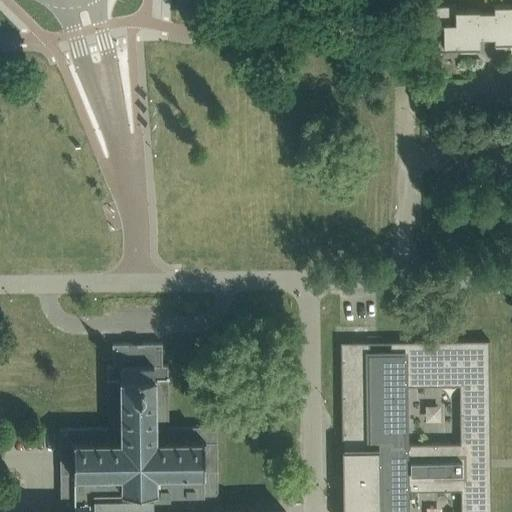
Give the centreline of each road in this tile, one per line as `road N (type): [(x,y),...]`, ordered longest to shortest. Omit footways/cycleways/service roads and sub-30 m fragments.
road 1 (residential): [(315,511),(311,280)]
road 2 (residential): [(59,0),(129,196)]
road 3 (residential): [(511,277),(311,280)]
road 4 (residential): [(129,196),(94,0)]
road 5 (residential): [(311,280),(138,280)]
road 6 (residential): [(138,280),(0,285)]
